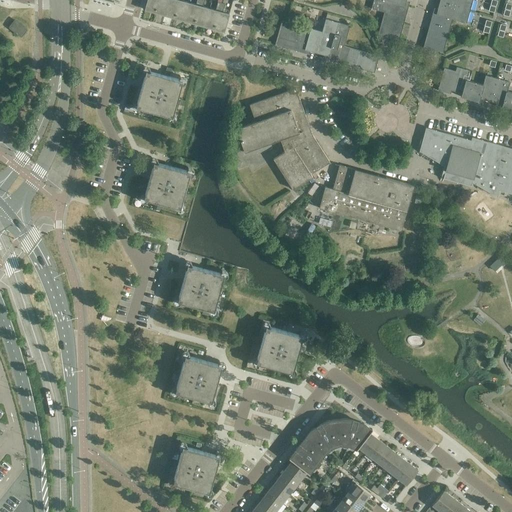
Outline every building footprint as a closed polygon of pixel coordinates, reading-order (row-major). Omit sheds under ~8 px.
[(155,12),(158,0),(147,0),(145,10),(155,12)] [(165,15),(169,0),(158,0),(155,12),(165,15)] [(175,18),(179,0),(169,0),(165,15),(175,18)] [(185,21),(190,3),(183,1),(183,0),(179,0),(175,18),(185,21)] [(194,23),(201,0),(197,0),(196,4),(190,3),(185,21),(194,23)] [(204,26),(209,8),(203,6),(204,0),(201,0),(194,23),(204,26)] [(373,0),(371,8),(384,12),(378,35),(399,41),(409,5),(405,4),(406,0),(373,0)] [(440,0),(437,13),(433,12),(423,48),(443,53),(452,18),(467,22),(472,0),(440,0)] [(214,29),(221,3),(218,2),(216,10),(209,8),(204,26),(214,29)] [(224,32),(229,14),(223,12),(225,4),(221,3),(214,29),(224,32)] [(344,46),(350,26),(326,19),(322,31),(282,20),(275,45),(305,53),(306,50),(328,56),(327,59),(374,72),(379,56),(344,46)] [(26,28),(16,21),(16,20),(15,20),(15,21),(10,26),(10,27),(10,28),(20,35),(20,36),(21,36),(21,35),(22,35),(26,30),(26,29),(26,28)] [(483,85),(467,80),(469,70),(457,67),(455,71),(444,68),(438,90),(450,94),(451,90),(462,93),(461,97),(479,102),(480,98),(491,101),(498,78),(486,75),(483,85)] [(173,117),(183,80),(146,70),(136,107),(173,117)] [(511,92),(507,91),(510,82),(498,78),(491,101),(502,104),(501,108),(511,110),(511,92)] [(330,162),(312,134),(310,129),(296,88),(249,105),(256,122),(236,128),(244,152),(280,139),(284,152),(273,159),(293,189),(313,177),(311,174),(330,162)] [(511,148),(472,137),(471,140),(426,127),(419,151),(444,166),(442,172),(445,172),(443,178),(471,186),(473,182),(497,197),(499,190),(511,193),(511,148)] [(181,208),(191,172),(154,162),(144,198),(181,208)] [(401,231),(414,185),(339,165),(333,189),(325,187),(319,208),(401,231)] [(311,235),(315,228),(309,224),(305,231),(311,235)] [(498,268),(503,263),(500,259),(494,264),(498,268)] [(214,311),(224,274),(188,264),(178,301),(214,311)] [(293,372),(303,336),(266,325),(256,362),(293,372)] [(212,402),(222,365),(185,355),(175,392),(212,402)] [(356,449),(358,447),(370,432),(372,429),(372,428),(371,429),(364,423),(346,418),(337,419),(340,443),(348,444),(356,448),(356,449)] [(340,443),(337,419),(327,420),(311,430),(305,437),(325,452),(331,446),(340,443)] [(366,453),(377,438),(370,432),(358,447),(366,453)] [(319,460),(325,452),(305,437),(290,457),(289,457),(292,460),(307,471),(309,473),(309,472),(315,465),(317,466),(321,461),(319,460)] [(374,459),(385,444),(377,438),(366,453),(374,459)] [(382,465),(393,450),(385,444),(374,459),(382,465)] [(209,492),(220,456),(183,446),(173,482),(209,492)] [(390,471),(401,457),(393,450),(382,465),(390,471)] [(398,478),(410,463),(401,457),(390,471),(398,478)] [(307,471),(292,460),(286,467),(301,479),(307,471)] [(406,484),(418,470),(410,463),(398,478),(406,484)] [(301,479),(286,467),(280,475),(295,487),(301,479)] [(295,487),(280,475),(274,483),(288,495),(295,487)] [(370,493),(356,482),(349,490),(364,502),(370,493)] [(288,495),(274,483),(267,491),(282,503),(288,495)] [(364,502),(349,490),(343,499),(357,510),(364,502)] [(440,511),(452,496),(443,490),(432,504),(440,511)] [(282,503),(267,491),(261,499),(276,511),(282,503)] [(441,511),(452,511),(460,502),(452,496),(440,511),(441,511)] [(274,511),(276,511),(261,499),(255,507),(260,511),(274,511)] [(355,511),(357,510),(343,499),(336,506),(343,511),(355,511)] [(465,511),(468,509),(460,502),(452,511),(465,511)]
